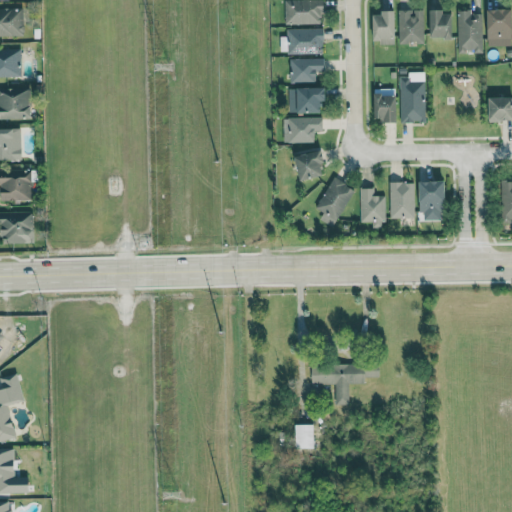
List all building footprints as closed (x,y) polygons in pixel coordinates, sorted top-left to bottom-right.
[(283,0),(284,24),(322,24),(321,0),(283,0)] [(0,36),(24,36),(23,7),(0,7),(0,36)] [(511,8),(487,9),(487,46),(511,45),(511,8)] [(423,43),(424,10),(398,9),(398,43),(423,43)] [(482,51),(482,13),(471,14),(471,10),(457,10),(457,51),(482,51)] [(395,43),(395,11),(372,12),(373,43),(395,43)] [(429,11),(430,38),(453,38),(452,11),(429,11)] [(286,54),(323,53),(323,28),(285,29),(286,54)] [(20,48),(0,49),(0,76),(21,76),(20,48)] [(289,58),(290,83),(316,82),(316,73),(324,73),(324,58),(289,58)] [(399,75),(400,122),(425,122),(424,74),(399,75)] [(0,87),(0,118),(30,118),(29,87),(0,87)] [(289,114),(322,113),(322,101),(327,101),(326,87),(288,88),(289,114)] [(375,121),(398,120),(397,94),(374,94),(375,121)] [(511,120),(511,97),(489,97),(489,121),(511,120)] [(283,117),(283,143),(314,142),(314,131),(322,131),(322,117),(283,117)] [(0,159),(20,160),(21,129),(0,128),(0,159)] [(325,176),(322,151),(295,155),(298,179),(325,176)] [(1,201),(31,200),(30,169),(0,169),(0,185),(1,201)] [(315,207),(323,212),(320,218),(333,226),(354,189),(333,177),(315,207)] [(420,181),(421,220),(446,220),(445,181),(420,181)] [(511,220),(511,181),(501,182),(500,221),(511,220)] [(415,217),(414,182),(389,182),(390,218),(415,217)] [(373,188),(360,188),(359,222),(372,222),(372,227),(384,228),(385,196),(373,195),(373,188)] [(2,243),(31,243),(30,211),(0,212),(0,226),(1,227),(2,243)] [(311,384),(334,384),(335,405),(348,404),(348,384),(364,384),(364,364),(311,364),(311,384)] [(365,377),(379,376),(378,364),(365,365),(365,377)] [(23,400),(17,373),(0,377),(0,380),(2,387),(0,387),(0,441),(15,438),(7,404),(23,400)] [(313,424),(294,425),(295,449),(314,449),(313,424)] [(0,448),(0,492),(29,492),(29,476),(14,477),(13,448),(0,448)] [(0,511),(8,511),(8,501),(0,500),(0,511)]
